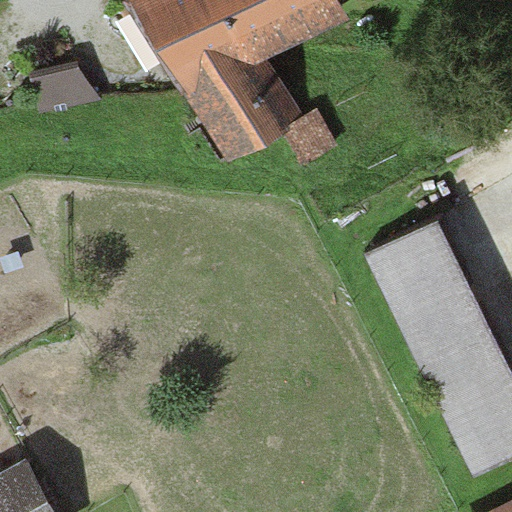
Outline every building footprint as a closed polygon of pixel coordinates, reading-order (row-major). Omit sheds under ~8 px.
[(140,0),(178,67),(226,157),(291,122),(305,115),(268,43),(350,1),(349,0),(140,0)] [(75,60),(28,72),(37,109),(85,97),(75,60)] [(305,115),(291,122),(309,157),(337,143),(319,107),(305,115)] [(470,464),(511,444),(511,349),(440,202),(361,240),(470,464)] [(0,511),(58,511),(21,446),(0,457),(0,511)] [(511,511),(511,492),(474,511),(511,511)]
